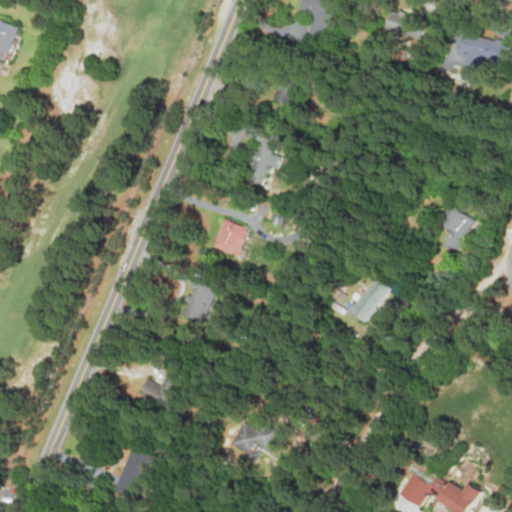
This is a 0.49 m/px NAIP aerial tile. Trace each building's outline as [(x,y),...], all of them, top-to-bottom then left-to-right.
[(305,0),(303,10),(317,13),(312,34),(331,38),(339,0),(305,0)] [(429,20),(398,8),(391,27),(422,39),(429,20)] [(0,68),(3,70),(20,24),(0,16),(0,68)] [(473,52),(469,65),(477,67),(487,68),(490,56),(501,60),(509,60),(510,52),(511,45),(511,40),(505,38),(494,38),(484,35),(466,34),(464,41),(463,49),(473,52)] [(277,97),(295,105),(303,85),(285,78),(277,97)] [(251,177),(266,184),(275,164),(280,167),(285,156),(278,152),(284,138),(264,129),(260,138),(267,141),(251,177)] [(240,255),(252,227),(228,217),(217,245),(240,255)] [(396,287),(381,275),(354,309),(368,321),(396,287)] [(186,315),(209,322),(219,285),(196,279),(193,290),(192,290),(186,315)] [(165,384),(152,378),(144,394),(175,409),(189,379),(171,371),(165,384)] [(261,423),(260,426),(245,420),(235,447),(261,456),(264,448),(276,453),(284,432),(261,423)] [(120,489),(143,498),(159,456),(135,447),(120,489)] [(474,511),(487,490),(471,482),(467,490),(438,474),(432,484),(409,471),(397,492),(420,505),(428,492),(457,509),(455,511),(474,511)]
